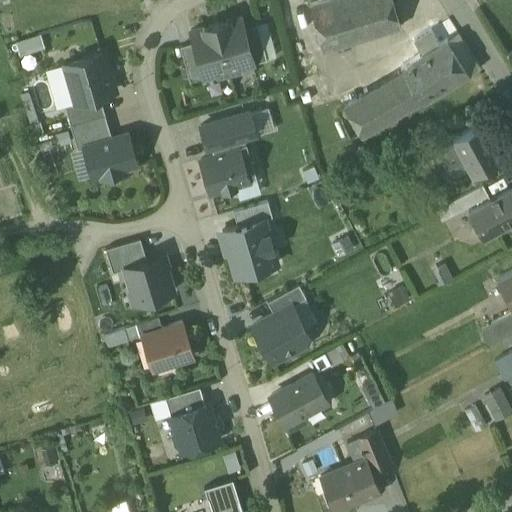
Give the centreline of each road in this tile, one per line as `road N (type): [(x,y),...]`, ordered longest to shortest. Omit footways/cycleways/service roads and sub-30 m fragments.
road 1 (residential): [(183,214),(275,511)]
road 2 (residential): [(193,0),(156,30),(144,81),(183,214)]
